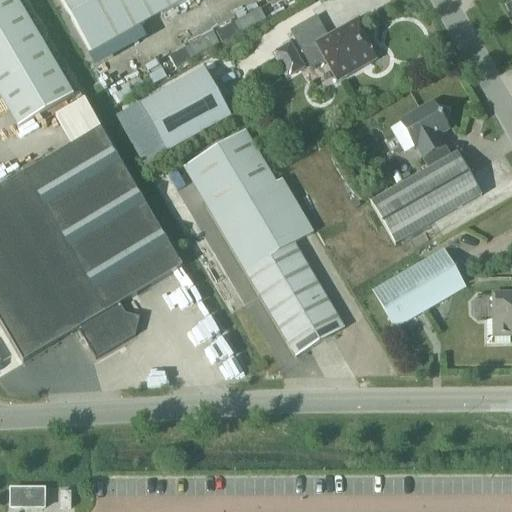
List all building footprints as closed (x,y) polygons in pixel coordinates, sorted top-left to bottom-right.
[(15,0),(0,0),(0,106),(16,134),(76,102),(15,0)] [(188,0),(60,0),(91,55),(188,0)] [(267,5),(220,30),(226,40),(272,15),(267,5)] [(312,69),(325,61),(337,82),(376,60),(369,47),(373,45),(359,20),(328,37),(317,17),(291,32),(292,33),(312,69)] [(178,64),(221,44),(216,33),(173,53),(178,64)] [(290,45),(273,54),(287,78),(303,68),(290,45)] [(143,109),(166,151),(229,116),(206,74),(143,109)] [(417,149),(429,170),(451,158),(439,137),(449,131),(442,119),(443,116),(441,115),(443,110),(436,108),(433,103),(400,121),(416,150),(417,149)] [(72,147),(0,189),(0,323),(23,363),(78,330),(96,360),(135,337),(140,318),(126,315),(120,305),(182,268),(100,130),(85,104),(56,120),(72,147)] [(273,186),(242,135),(185,168),(245,273),(296,359),(344,330),(294,246),(313,234),(282,181),(273,186)] [(457,155),(451,158),(429,170),(371,204),(395,246),(482,196),(458,154),(457,155)] [(452,295),(464,288),(456,275),(444,253),(374,294),(394,329),(452,295)] [(511,294),(494,295),(494,321),(486,321),(487,345),(511,345),(510,337),(511,336),(511,294)] [(11,509),(44,509),(45,490),(11,490),(11,509)] [(71,493),(60,493),(60,509),(71,509),(71,493)]
